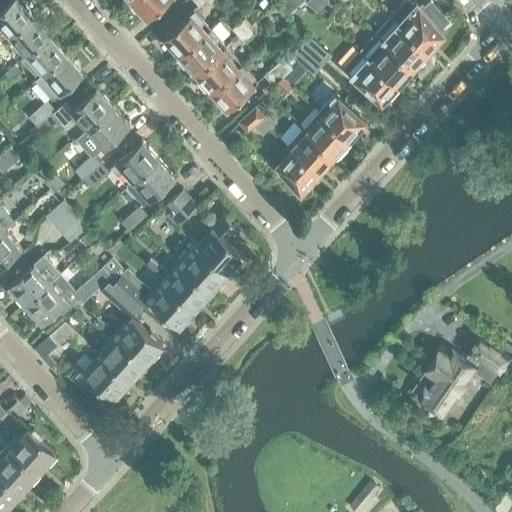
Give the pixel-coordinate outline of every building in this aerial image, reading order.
[(0,37),(3,41),(33,14),(20,0),(10,0),(0,9),(0,37)] [(132,0),(147,16),(165,0),(132,0)] [(279,0),(276,3),(285,14),(301,0),(279,0)] [(307,0),(306,1),(315,12),(328,0),(307,0)] [(393,17),(429,49),(435,42),(438,45),(445,37),(443,34),(444,33),(442,31),(444,29),(442,26),(449,21),(430,0),(424,6),(422,4),(420,6),(418,4),(407,16),(400,9),(393,17)] [(180,54),(207,29),(198,19),(202,16),(194,8),(163,36),(180,54)] [(50,33),(33,14),(3,41),(20,60),(27,53),(50,33)] [(238,35),(251,24),(245,17),(232,28),(238,35)] [(393,17),(377,34),(413,67),(429,49),(393,17)] [(256,30),(251,24),(238,35),(243,41),(256,30)] [(223,47),(207,29),(180,54),(195,72),(223,47)] [(66,51),(50,33),(27,53),(43,71),(66,51)] [(413,67),(377,34),(363,51),(399,83),(413,67)] [(310,36),(301,44),(323,63),(331,54),(310,36)] [(291,53),(284,58),(292,67),(299,60),(313,73),(323,63),(301,44),(291,53)] [(223,47),(195,72),(211,89),(239,64),(223,47)] [(83,71),(66,51),(43,71),(60,91),(83,71)] [(399,83),(363,51),(346,69),(382,102),(399,83)] [(292,67),(284,58),(283,57),(264,74),(270,81),(262,88),(264,92),(273,84),(273,85),(276,82),(283,76),(293,68),(292,67)] [(239,64),(211,89),(228,108),(256,82),(239,64)] [(292,84),(283,76),(276,82),(286,91),(292,84)] [(66,101),(56,110),(29,133),(35,141),(44,132),(46,135),(62,120),(69,127),(79,118),(88,127),(113,105),(96,86),(72,108),(66,101)] [(321,112),(349,137),(365,120),(337,94),(321,112)] [(29,133),(56,110),(47,100),(29,116),(36,123),(28,132),(29,133)] [(266,115),(265,114),(256,104),(238,121),(247,132),(255,125),(262,134),(270,127),(262,120),(266,115)] [(113,105),(88,127),(88,128),(78,137),(92,154),(75,169),(84,178),(102,162),(95,154),(130,123),(113,105)] [(321,112),(305,129),(334,155),(349,137),(321,112)] [(266,113),(265,114),(266,115),(262,120),(270,127),(275,122),(266,113)] [(305,129),(289,146),(318,172),(334,155),(305,129)] [(134,180),(159,157),(142,138),(111,167),(118,174),(124,169),(134,180)] [(318,172),(289,146),(275,162),(301,191),(318,172)] [(159,157),(134,180),(135,181),(128,187),(143,204),(150,198),(151,199),(176,176),(159,157)] [(102,162),(84,178),(91,186),(109,170),(102,162)] [(168,217),(191,197),(183,188),(160,208),(168,217)] [(191,197),(168,217),(176,225),(198,205),(191,197)] [(54,222),(73,207),(65,198),(47,214),(54,222)] [(121,221),(129,229),(147,213),(139,204),(121,221)] [(73,207),(54,222),(62,232),(80,216),(73,207)] [(80,216),(62,232),(70,241),(89,225),(80,216)] [(196,244),(228,272),(245,254),(213,225),(196,244)] [(6,228),(0,233),(0,267),(23,247),(6,228)] [(228,272),(196,244),(186,235),(171,253),(180,261),(212,290),(228,272)] [(180,261),(170,273),(151,256),(145,263),(164,280),(164,279),(196,307),(212,290),(180,261)] [(52,280),(35,261),(9,284),(26,303),(52,280)] [(113,282),(131,298),(139,289),(133,283),(136,279),(125,269),(113,282)] [(61,272),(52,280),(26,303),(43,322),(57,310),(60,314),(63,311),(66,316),(85,300),(83,298),(101,283),(103,285),(110,278),(107,276),(102,271),(95,276),(93,273),(75,288),(61,272)] [(110,278),(103,285),(107,289),(105,291),(122,307),(131,298),(113,282),(110,278)] [(164,279),(164,280),(148,297),(180,326),(196,307),(164,279)] [(115,333),(147,361),(149,359),(151,360),(157,353),(156,352),(164,344),(132,315),(115,333)] [(131,380),(99,351),(65,320),(49,334),(58,345),(67,335),(93,358),(77,376),(96,393),(102,398),(110,396),(111,395),(115,398),(131,380)] [(147,361),(115,333),(99,351),(131,380),(147,361)] [(425,387),(420,395),(444,412),(476,366),(475,365),(480,358),(499,371),(510,356),(480,336),(470,350),(470,351),(465,358),(452,349),(450,352),(441,346),(432,359),(435,361),(430,369),(427,367),(424,371),(433,377),(428,384),(426,383),(423,386),(425,387)] [(26,405),(31,400),(25,394),(20,399),(26,405)] [(15,436),(9,443),(40,471),(57,452),(42,438),(45,435),(36,427),(33,430),(29,426),(18,438),(15,436)] [(40,471),(9,443),(0,452),(0,470),(22,491),(40,471)] [(0,505),(5,510),(22,491),(0,470),(0,505)] [(349,504),(358,511),(373,494),(364,486),(349,504)]
